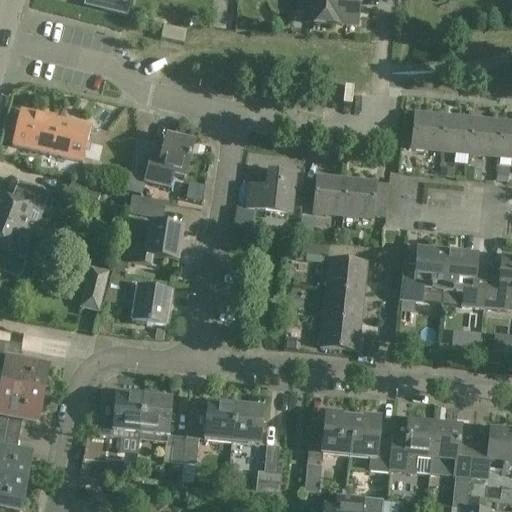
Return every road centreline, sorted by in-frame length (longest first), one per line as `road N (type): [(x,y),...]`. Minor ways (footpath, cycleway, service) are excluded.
road 1 (residential): [(232,115),(381,129),(385,0)]
road 2 (residential): [(58,511),(89,372),(124,355),(193,360)]
road 3 (residential): [(193,360),(232,115)]
road 4 (residential): [(0,47),(105,70),(135,88),(232,115)]
road 5 (residential): [(193,360),(382,378)]
road 6 (residential): [(382,378),(511,391)]
